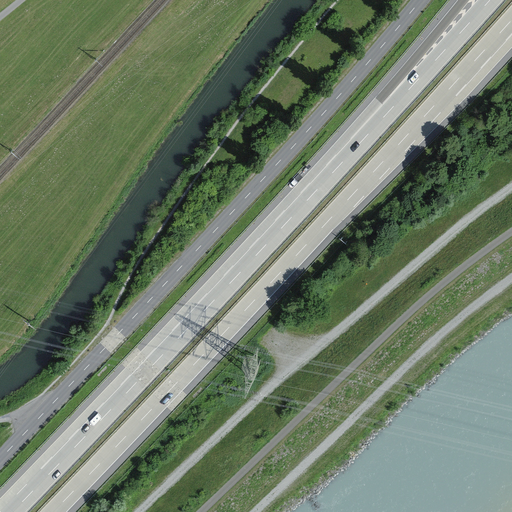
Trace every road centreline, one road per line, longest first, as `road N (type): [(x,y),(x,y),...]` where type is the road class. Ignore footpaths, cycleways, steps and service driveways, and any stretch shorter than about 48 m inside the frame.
road 1 (motorway): [(54,511),(494,39)]
road 2 (unclassified): [(422,0),(0,461)]
road 3 (motorway): [(362,140),(11,511)]
road 4 (track): [(51,407),(50,389),(112,321),(145,254),(204,169),(339,0)]
road 5 (track): [(511,190),(454,231),(142,511)]
road 6 (track): [(511,233),(401,321),(201,511)]
road 7 (track): [(257,511),(414,361),(511,281)]
road 8 (motorway): [(489,0),(362,140)]
road 9 (motorway): [(464,0),(362,140)]
